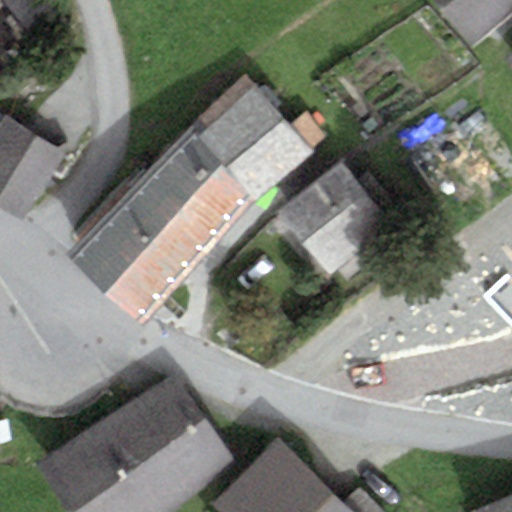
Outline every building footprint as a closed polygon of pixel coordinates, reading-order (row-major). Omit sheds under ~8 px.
[(511,0),(433,0),(473,48),(511,16),(511,0)] [(511,49),(503,57),(511,68),(511,49)] [(185,135),(66,255),(135,323),(253,203),(313,153),(243,75),(185,135)] [(0,205),(23,220),(65,155),(4,116),(0,122),(0,205)] [(275,213),(330,275),(394,219),(339,157),(275,213)] [(68,511),(170,511),(236,462),(169,375),(39,473),(68,511)] [(351,511),(278,437),(210,503),(219,511),(351,511)] [(511,511),(511,496),(474,511),(511,511)]
